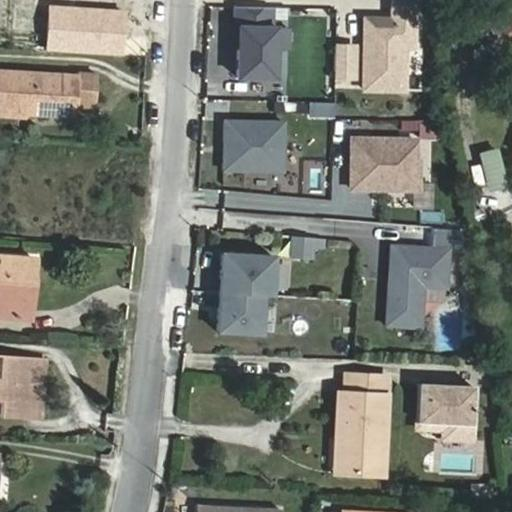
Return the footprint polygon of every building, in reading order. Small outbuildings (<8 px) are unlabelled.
[(394,0),(395,9),(414,9),(413,0),(394,0)] [(272,7),(235,7),(234,27),(238,27),(238,45),(237,77),(275,77),(275,49),(276,27),(272,27),(272,7)] [(511,7),(488,17),(496,37),(511,31),(511,7)] [(404,88),(405,45),(413,45),(414,9),(395,9),(392,9),(392,18),(365,17),(364,87),(404,88)] [(288,27),(276,27),(275,49),(288,49),(288,27)] [(354,45),(334,45),(334,76),(353,76),(354,45)] [(0,112),(76,116),(77,107),(95,108),(96,72),(79,71),(79,76),(0,71),(0,112)] [(333,102),(315,101),(315,117),(333,117),(333,102)] [(284,121),(224,120),(223,170),(283,171),(284,121)] [(441,120),(421,120),(420,135),(440,135),(441,120)] [(417,138),(353,137),(352,186),(420,187),(420,158),(417,158),(417,138)] [(488,191),(506,187),(496,150),(478,155),(488,191)] [(225,212),(224,226),(263,229),(264,215),(225,212)] [(311,257),(312,237),(292,236),(291,255),(311,257)] [(449,248),(391,244),(390,262),(394,262),(394,275),(389,279),(386,324),(421,327),(424,286),(447,287),(449,248)] [(221,252),(219,292),(262,295),(271,295),(273,255),(221,252)] [(0,254),(0,317),(24,319),(27,278),(33,279),(35,258),(0,254)] [(260,334),(262,295),(219,292),(217,331),(260,334)] [(43,402),(46,362),(0,358),(0,409),(28,411),(28,401),(43,402)] [(473,387),(418,385),(417,423),(472,425),(473,387)] [(338,391),(337,392),(335,436),(343,436),(341,472),(383,474),(386,393),(338,391)] [(472,425),(417,423),(416,429),(443,430),(443,438),(471,440),(472,425)] [(491,484),(471,483),(470,497),(491,498),(491,484)]
